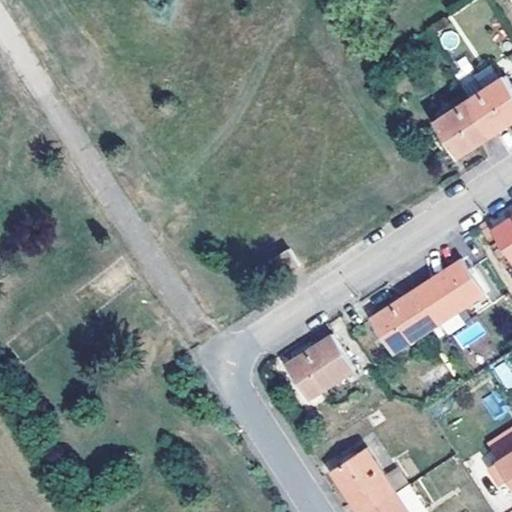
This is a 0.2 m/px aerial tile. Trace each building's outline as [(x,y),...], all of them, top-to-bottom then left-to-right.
[(472,100),(494,134),(511,122),(511,84),(507,77),(472,100)] [(459,157),(494,134),(472,100),(437,123),(459,157)] [(511,218),(495,230),(511,256),(511,218)] [(291,250),(282,256),(274,262),(284,278),(302,267),(291,250)] [(418,288),(441,323),(487,293),(464,259),(418,288)] [(396,352),(441,323),(418,288),(374,318),(396,352)] [(460,348),(486,334),(479,321),(453,334),(460,348)] [(335,334),(289,364),(312,399),(357,369),(335,334)] [(511,366),(508,359),(493,367),(505,390),(511,386),(511,366)] [(495,392),(482,399),(493,419),(506,412),(495,392)] [(362,511),(367,511),(399,491),(370,446),(334,469),(362,511)] [(511,477),(511,451),(500,459),(511,477)] [(412,511),(399,491),(367,511),(412,511)]
